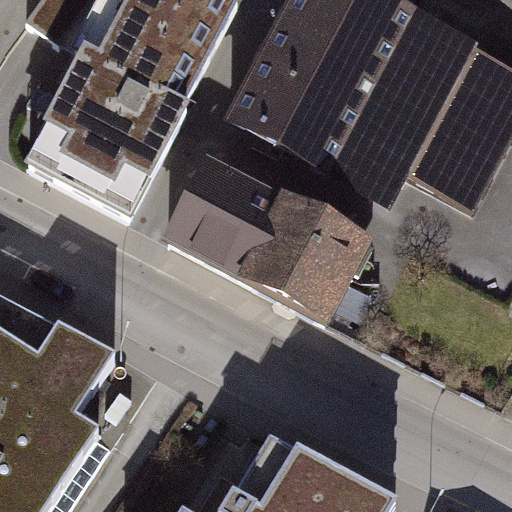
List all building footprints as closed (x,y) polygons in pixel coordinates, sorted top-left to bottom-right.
[(109,0),(24,170),(134,225),(246,2),(241,0),(109,0)] [(370,0),(300,0),(234,126),(389,209),(403,182),(474,219),(511,147),(511,83),(467,60),(470,53),(370,0)] [(158,245),(326,328),(374,232),(205,149),(158,245)] [(0,511),(46,511),(88,443),(67,430),(109,360),(0,306),(0,511)] [(399,511),(400,511),(274,441),(229,511),(399,511)]
